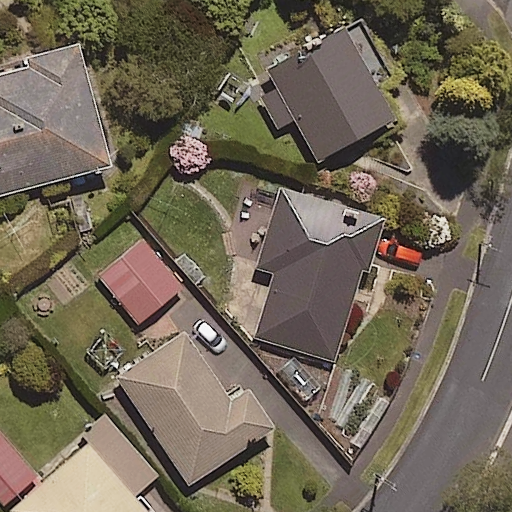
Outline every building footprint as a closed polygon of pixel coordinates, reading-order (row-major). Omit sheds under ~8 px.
[(395,105),(336,12),(246,69),(279,120),(292,112),(318,154),(395,105)] [(0,185),(109,157),(76,29),(22,43),(25,54),(0,60),(0,185)] [(380,205),(275,180),(256,261),(273,265),(256,333),(337,353),(360,256),(367,257),(380,205)] [(182,280),(143,232),(97,269),(136,317),(182,280)] [(232,386),(188,321),(115,370),(186,477),(272,421),(243,378),(232,386)] [(108,414),(45,469),(0,419),(0,492),(17,511),(157,511),(136,488),(157,470),(108,414)]
